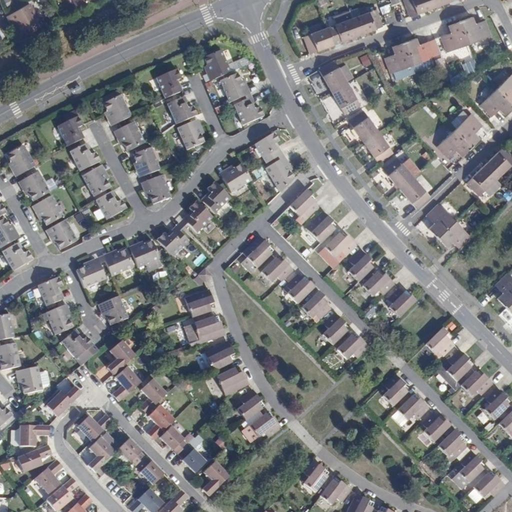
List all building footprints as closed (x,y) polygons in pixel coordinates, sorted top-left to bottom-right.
[(403,0),(402,0),(409,17),(426,11),(433,8),(430,0),(403,0)] [(430,0),(433,8),(446,3),(455,0),(430,0)] [(29,5),(7,17),(11,24),(16,21),(22,32),(39,23),(29,5)] [(352,19),(358,36),(370,31),(382,27),(376,10),(352,19)] [(333,18),(335,25),(351,19),(349,12),(333,18)] [(460,22),(468,44),(491,36),(485,20),(474,24),(472,17),(466,19),(460,22)] [(335,25),(327,28),(334,45),(344,41),(358,36),(352,19),(351,19),(335,25)] [(446,52),(468,44),(460,22),(455,23),(448,26),(451,33),(440,37),(446,52)] [(303,37),(309,54),(324,49),(334,45),(327,28),(303,37)] [(403,43),(412,65),(434,57),(429,42),(418,45),(415,38),(410,40),(403,43)] [(395,80),(415,73),(412,65),(403,43),(398,45),(391,47),(394,54),(395,58),(391,60),(390,56),(384,58),(389,73),(393,72),(395,80)] [(202,58),(206,66),(209,74),(212,74),(215,79),(230,73),(220,51),(202,58)] [(331,92),(347,83),(346,81),(352,78),(345,65),(339,68),(334,61),(318,70),(322,77),(331,92)] [(202,68),(205,76),(208,82),(215,79),(212,74),(209,74),(206,66),(202,68)] [(166,98),(181,92),(177,81),(179,80),(182,78),(178,69),(157,78),(166,98)] [(218,82),(227,104),(242,97),(240,92),(243,91),(239,83),(235,74),(218,82)] [(511,74),(497,89),(511,105),(511,74)] [(242,97),(248,95),(246,89),(243,81),(239,83),(243,91),(240,92),(242,97)] [(338,105),(343,114),(359,105),(347,83),(331,92),(338,105)] [(480,106),(491,117),(495,113),(492,110),(495,107),(499,110),(504,115),(510,109),(511,107),(511,105),(497,89),(480,106)] [(116,124),(130,117),(120,96),(103,104),(106,112),(109,119),(112,118),(116,124)] [(176,125),(198,115),(193,105),(190,106),(188,108),(183,97),(168,104),(176,125)] [(252,111),(247,99),(244,101),(232,106),(241,127),(262,118),(258,109),(255,110),(252,111)] [(56,127),(66,147),(82,140),(76,129),(79,127),(82,126),(74,111),(63,116),(66,122),(56,127)] [(363,142),(378,132),(363,111),(348,121),(356,133),(363,142)] [(109,119),(106,112),(103,113),(106,121),(109,128),(116,124),(112,118),(109,119)] [(470,115),(454,131),(470,148),(476,142),(479,139),(474,134),(471,130),(474,128),(477,131),(481,127),(470,115)] [(201,125),(204,132),(207,132),(204,124),(201,118),(198,119),(201,125)] [(195,120),(179,128),(189,149),(208,141),(204,132),(201,125),(198,126),(195,120)] [(126,152),(144,144),(133,122),(118,129),(120,134),(121,136),(118,137),(122,144),(126,152)] [(434,134),(438,138),(447,129),(444,125),(434,134)] [(119,146),(122,144),(118,137),(121,136),(120,134),(118,129),(112,133),(116,140),(119,146)] [(437,148),(447,159),(452,154),(449,151),(453,148),(455,151),(461,157),(464,154),(470,148),(454,131),(437,148)] [(370,153),(378,164),(392,153),(378,132),(363,142),(370,153)] [(265,164),(275,158),(280,156),(274,146),(276,144),(279,143),(273,133),(253,145),(265,164)] [(89,155),(92,154),(90,148),(87,143),(84,145),(89,155)] [(84,145),(69,152),(78,173),(100,162),(95,152),(92,154),(89,155),(84,145)] [(17,169),(20,175),(23,174),(35,166),(23,146),(7,156),(10,162),(14,170),(17,169)] [(484,165),(497,178),(511,163),(511,155),(503,147),(493,157),(484,165)] [(144,176),(159,170),(151,149),(134,155),(137,164),(139,171),(141,170),(144,176)] [(287,164),(284,157),(279,160),(282,167),(285,166),(288,172),(291,171),(287,164)] [(389,177),(399,189),(412,178),(396,159),(382,169),(389,177)] [(264,170),(279,194),(293,180),(288,172),(285,166),(282,167),(279,160),(277,161),(264,170)] [(13,174),(15,178),(20,175),(17,169),(14,170),(10,162),(7,164),(13,174)] [(135,172),(138,179),(144,176),(141,170),(139,171),(137,164),(133,165),(135,172)] [(230,193),(252,182),(248,175),(242,165),(234,170),(226,174),(228,176),(222,179),(230,193)] [(478,196),(497,178),(484,165),(476,174),(466,183),(478,196)] [(219,174),(222,179),(228,176),(226,174),(234,170),(232,166),(227,169),(219,174)] [(92,198),(108,189),(101,174),(98,175),(95,169),(81,177),(92,198)] [(37,173),(25,179),(23,180),(26,186),(24,187),(27,194),(32,202),(48,193),(37,173)] [(151,205),(169,198),(161,176),(146,182),(148,189),(146,190),(148,197),(151,205)] [(412,178),(399,189),(408,200),(416,209),(429,198),(412,178)] [(26,186),(23,180),(18,183),(22,191),(24,195),(27,194),(24,187),(26,186)] [(148,189),(146,182),(137,185),(141,193),(145,199),(148,197),(146,190),(148,189)] [(202,202),(214,214),(230,198),(214,182),(206,190),(208,192),(211,194),(202,202)] [(301,213),(307,219),(318,208),(313,203),(308,198),(311,195),(309,193),(306,190),(289,207),(298,216),(301,213)] [(113,191),(109,193),(115,203),(119,201),(117,198),(113,191)] [(200,200),(202,202),(211,194),(208,192),(205,195),(200,200)] [(106,221),(126,209),(121,200),(119,201),(115,203),(109,193),(94,201),(106,221)] [(50,197),(36,204),(39,210),(38,211),(41,218),(46,226),(62,217),(50,197)] [(196,201),(188,210),(191,213),(193,215),(185,222),(186,223),(196,233),(212,217),(196,201)] [(39,210),(36,204),(32,207),(36,214),(39,219),(41,218),(38,211),(39,210)] [(437,238),(453,222),(436,205),(426,216),(430,221),(432,219),(436,222),(434,224),(428,229),(432,233),(437,238)] [(188,216),(183,220),(185,222),(193,215),(191,213),(188,216)] [(310,233),(320,244),(334,229),(330,226),(333,223),(329,219),(323,213),(312,223),(316,228),(310,233)] [(0,244),(2,248),(17,239),(14,234),(15,233),(9,222),(7,218),(0,221),(0,244)] [(178,224),(175,227),(177,230),(181,226),(185,222),(183,220),(178,224)] [(14,234),(17,239),(21,237),(17,230),(12,221),(11,221),(9,222),(15,233),(14,234)] [(64,221),(50,228),(53,235),(52,236),(55,242),(60,251),(75,242),(64,221)] [(454,245),(459,250),(470,239),(453,222),(437,238),(441,242),(446,248),(451,242),(454,239),(457,242),(454,245)] [(177,230),(175,227),(170,232),(166,236),(168,238),(177,230)] [(53,235),(50,228),(45,232),(48,237),(52,244),(55,242),(52,236),(53,235)] [(163,233),(156,240),(172,257),(188,241),(178,231),(177,230),(168,238),(166,236),(163,233)] [(341,253),(345,257),(356,246),(350,240),(346,236),(343,239),(339,234),(324,248),(334,258),(341,253)] [(259,237),(247,248),(252,254),(247,258),(257,269),(271,255),(267,249),(269,247),(263,241),(259,237)] [(23,254),(26,253),(24,249),(21,241),(17,243),(23,254)] [(128,247),(131,253),(137,251),(136,248),(143,246),(141,242),(135,245),(128,247)] [(131,253),(138,269),(146,266),(159,260),(164,258),(161,251),(157,253),(152,242),(143,246),(136,248),(137,251),(131,253)] [(3,252),(13,271),(34,260),(29,251),(26,253),(23,254),(17,243),(3,252)] [(111,253),(102,257),(105,262),(111,260),(110,258),(117,255),(116,251),(111,253)] [(105,262),(105,264),(111,278),(133,269),(126,251),(117,255),(110,258),(111,260),(105,262)] [(348,271),(358,282),(372,268),(368,264),(371,261),(367,257),(361,251),(350,261),(354,266),(348,271)] [(102,257),(97,259),(99,264),(100,266),(105,264),(105,262),(102,257)] [(89,261),(82,264),(83,267),(92,264),(93,267),(99,264),(97,259),(96,258),(89,261)] [(241,264),(251,274),(257,269),(247,258),(241,264)] [(277,278),(281,282),(293,271),(286,264),(281,259),(279,262),(275,258),(261,273),(271,283),(277,278)] [(159,260),(146,266),(153,271),(162,268),(159,260)] [(83,267),(76,270),(83,287),(105,279),(100,266),(99,264),(93,267),(92,264),(83,267)] [(205,269),(198,275),(205,283),(212,276),(205,269)] [(383,296),(394,285),(390,280),(385,275),(382,278),(376,272),(365,284),(375,294),(378,291),(383,296)] [(511,280),(506,274),(494,286),(496,288),(499,291),(503,288),(505,290),(502,294),(497,299),(505,308),(511,301),(511,280)] [(287,294),(297,304),(314,287),(312,285),(309,282),(306,285),(302,280),(297,275),(286,287),(290,292),(287,294)] [(63,288),(58,277),(38,287),(47,307),(61,300),(57,290),(60,289),(63,288)] [(399,318),(416,301),(411,296),(409,294),(406,297),(403,294),(398,289),(387,299),(392,304),(388,307),(399,318)] [(190,313),(192,318),(210,312),(208,307),(214,305),(212,299),(209,292),(184,300),(188,313),(190,313)] [(315,317),(318,321),(330,309),(326,304),(322,301),(324,298),(322,295),(319,292),(302,308),(312,319),(315,317)] [(128,319),(119,296),(103,303),(106,311),(103,312),(107,318),(110,327),(128,319)] [(103,303),(97,305),(100,313),(103,319),(107,318),(103,312),(106,311),(103,303)] [(71,313),(67,304),(61,307),(63,313),(66,311),(69,319),(72,317),(71,313)] [(54,335),(73,328),(69,319),(66,311),(63,313),(61,307),(46,313),(54,335)] [(323,335),(332,345),(347,331),(342,327),(345,324),(341,320),(335,314),(323,326),(327,330),(323,335)] [(0,340),(14,338),(10,315),(5,316),(0,317),(0,340)] [(193,331),(198,345),(224,336),(222,329),(220,322),(214,324),(212,317),(194,324),(196,330),(193,331)] [(446,332),(442,328),(424,346),(434,356),(437,353),(442,357),(454,346),(449,341),(445,337),(448,334),(446,332)] [(81,341),(83,339),(79,334),(75,330),(73,332),(81,341)] [(73,332),(61,342),(76,359),(93,345),(86,337),(83,339),(81,341),(73,332)] [(356,360),(368,348),(362,341),(359,338),(356,341),(351,335),(337,350),(347,361),(353,355),(356,360)] [(106,368),(112,376),(135,357),(122,341),(110,350),(117,359),(106,368)] [(231,350),(227,342),(203,354),(210,367),(212,366),(214,371),(232,363),(229,357),(234,355),(231,350)] [(0,370),(0,371),(19,367),(15,344),(0,346),(0,370)] [(458,350),(447,362),(451,367),(445,372),(455,382),(470,368),(466,364),(469,361),(462,354),(458,350)] [(21,377),(22,386),(24,395),(27,394),(42,391),(37,368),(21,370),(22,377),(21,377)] [(123,388),(113,395),(115,399),(118,402),(140,384),(127,368),(116,378),(123,388)] [(237,374),(234,368),(217,376),(220,382),(219,383),(225,396),(248,385),(245,379),(242,371),(237,374)] [(475,372),(459,387),(470,398),(477,392),(481,396),(493,385),(488,380),(483,375),(480,378),(475,372)] [(395,375),(384,386),(389,391),(383,397),(392,407),(407,392),(402,388),(405,385),(400,380),(395,375)] [(140,408),(146,415),(166,394),(152,381),(141,391),(149,399),(140,408)] [(81,394),(75,388),(65,397),(60,392),(46,406),(57,418),(67,408),(81,394)] [(496,389),(485,400),(490,405),(484,411),(493,421),(508,406),(504,402),(507,400),(501,394),(496,389)] [(257,397),(252,390),(239,400),(242,405),(237,410),(245,421),(262,409),(258,405),(261,402),(257,397)] [(411,397),(396,412),(407,422),(413,416),(417,420),(429,409),(424,404),(419,400),(416,402),(411,397)] [(156,426),(147,435),(151,438),(153,440),(173,421),(159,406),(148,417),(156,426)] [(12,416),(6,408),(3,410),(1,412),(0,411),(0,425),(8,419),(12,416)] [(511,411),(497,426),(508,436),(511,431),(511,411)] [(433,443),(451,426),(448,423),(445,420),(442,423),(438,418),(433,413),(421,425),(426,430),(423,432),(433,443)] [(269,420),(265,414),(250,426),(258,438),(264,434),(267,439),(268,438),(281,429),(277,424),(273,417),(269,420)] [(77,429),(91,443),(112,422),(108,418),(106,416),(96,425),(89,417),(77,429)] [(0,430),(11,423),(8,419),(0,425),(0,430)] [(48,427),(19,426),(20,446),(35,447),(36,436),(48,436),(48,430),(48,427)] [(169,448),(172,451),(173,450),(178,455),(187,446),(194,439),(190,434),(184,439),(172,427),(160,439),(169,448)] [(455,459),(467,448),(462,443),(458,439),(461,436),(458,433),(455,430),(437,448),(447,458),(450,455),(455,459)] [(106,435),(102,439),(115,452),(119,449),(106,435)] [(97,458),(88,467),(91,470),(94,473),(112,455),(115,452),(102,439),(90,450),(97,458)] [(136,446),(129,439),(119,449),(115,452),(112,455),(124,468),(132,461),(136,466),(145,458),(140,453),(141,452),(136,446)] [(50,450),(48,446),(17,458),(22,472),(41,466),(39,460),(51,454),(50,450)] [(187,446),(178,455),(183,460),(182,461),(185,464),(195,474),(206,462),(195,450),(193,452),(187,446)] [(468,484),(483,470),(478,465),(481,462),(471,452),(459,464),(463,468),(457,473),(468,484)] [(150,462),(145,458),(136,466),(143,472),(141,474),(152,486),(164,475),(156,467),(151,462),(150,462)] [(56,460),(35,479),(48,494),(59,485),(53,477),(63,468),(56,460)] [(314,493),(327,477),(323,474),(325,470),(320,467),(313,461),(303,474),(309,479),(304,485),(314,493)] [(206,494),(208,497),(228,478),(214,463),(204,473),(211,481),(202,490),(206,494)] [(487,474),(472,488),(482,499),(488,494),(492,498),(504,486),(499,480),(494,476),(492,479),(487,474)] [(72,478),(46,500),(56,511),(72,499),(69,495),(79,487),(74,482),(72,478)] [(332,480),(319,497),(330,506),(336,499),(340,504),(351,490),(346,487),(340,482),(337,485),(332,480)] [(130,511),(139,511),(143,508),(147,511),(155,511),(163,504),(149,489),(128,509),(130,511)] [(178,508),(187,499),(184,495),(180,491),(159,511),(181,511),(182,511),(178,508)] [(356,494),(346,511),(370,511),(372,509),(366,505),(368,501),(362,498),(356,494)] [(83,511),(93,503),(90,499),(85,495),(68,511),(83,511)]
